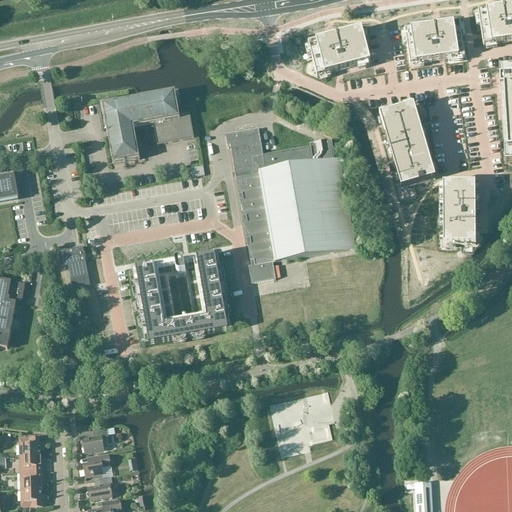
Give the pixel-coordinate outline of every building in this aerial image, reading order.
[(511,8),(478,14),(483,48),(511,43),(511,8)] [(459,25),(405,33),(410,67),(465,59),(459,25)] [(362,32),(308,45),(317,79),(370,65),(362,32)] [(511,69),(499,70),(502,113),(505,113),(507,151),(504,151),(505,165),(511,164),(511,69)] [(103,108),(104,114),(113,166),(140,161),(134,129),(154,126),(158,147),(195,140),(190,114),(179,116),(175,94),(103,108)] [(397,112),(379,117),(401,191),(435,181),(414,107),(397,112)] [(259,130),(225,136),(227,147),(230,147),(236,179),(252,268),(249,268),(252,286),(276,281),(273,265),(356,250),(340,160),(335,161),(334,154),(340,153),(338,145),(332,146),(331,141),(315,144),(310,145),(311,149),(267,156),(263,157),(259,130)] [(203,167),(187,170),(189,180),(205,177),(203,167)] [(0,349),(7,351),(13,320),(16,305),(17,305),(18,301),(22,302),(25,286),(0,281),(0,203),(16,201),(18,200),(18,201),(19,201),(14,176),(0,178),(0,349)] [(475,186),(443,186),(443,247),(475,247),(476,247),(476,236),(475,186)] [(60,253),(59,253),(62,268),(68,267),(68,268),(72,290),(90,287),(86,266),(86,263),(85,261),(83,249),(60,253)] [(154,268),(132,271),(145,348),(232,333),(218,256),(196,260),(207,321),(165,328),(154,268)] [(175,264),(175,265),(176,273),(177,274),(178,275),(179,275),(186,274),(184,264),(184,263),(183,262),(183,261),(182,261),(181,261),(177,261),(176,262),(175,263),(175,264)] [(85,455),(88,455),(104,452),(102,439),(109,438),(107,431),(93,433),(95,440),(83,442),(85,455)] [(19,446),(20,458),(41,457),(41,452),(43,452),(43,440),(29,440),(29,446),(19,446)] [(86,480),(88,479),(104,477),(103,470),(111,468),(109,456),(88,460),(89,466),(83,467),(86,480)] [(41,462),(41,457),(20,458),(20,475),(44,475),(43,462),(41,462)] [(44,487),(44,475),(20,475),(20,493),(42,492),(42,487),(44,487)] [(88,499),(90,499),(90,503),(112,500),(110,487),(113,487),(111,479),(94,482),(96,489),(88,491),(89,495),(87,495),(88,499)] [(425,485),(406,486),(406,492),(415,492),(415,511),(428,511),(428,504),(433,504),(432,498),(432,485),(428,485),(425,485)] [(42,497),(42,492),(20,493),(21,510),(45,510),(45,497),(42,497)] [(121,511),(120,503),(103,506),(104,511),(102,511),(99,511),(100,511),(97,511),(121,511)]
